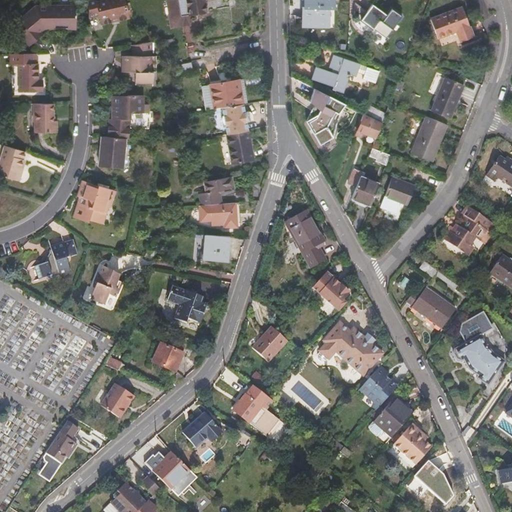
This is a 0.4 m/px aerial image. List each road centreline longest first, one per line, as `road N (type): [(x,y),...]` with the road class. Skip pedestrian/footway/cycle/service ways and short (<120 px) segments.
road 1 (tertiary): [(284,145),(217,361),(51,511)]
road 2 (unclassified): [(371,277),(478,511)]
road 3 (residential): [(82,53),(83,134),(73,176),(41,217),(0,235)]
road 4 (residential): [(484,114),(458,172),(371,277)]
road 5 (unclassified): [(284,145),(305,164),(371,277)]
road 6 (tertiary): [(277,0),(284,145)]
road 7 (residential): [(498,0),(509,45),(484,114)]
